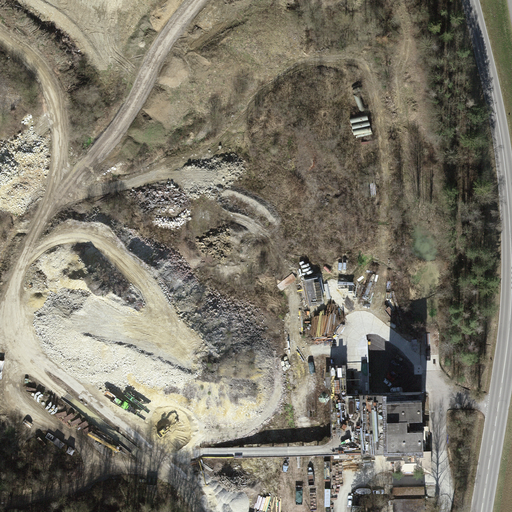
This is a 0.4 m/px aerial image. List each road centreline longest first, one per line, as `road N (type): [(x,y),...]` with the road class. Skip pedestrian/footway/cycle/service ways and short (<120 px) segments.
road 1 (track): [(310,511),(304,330),(261,223),(213,176),(116,185),(53,208),(8,337),(18,397),(119,473)]
road 2 (track): [(375,318),(385,205),(372,57),(307,57),(258,82),(213,176)]
road 3 (track): [(498,411),(441,392),(375,318),(356,325),(343,339),(339,365),(341,511)]
road 4 (secondary): [(511,266),(503,146),(471,0)]
road 5 (track): [(202,511),(167,473),(119,473),(0,502)]
road 6 (secondary): [(482,511),(511,297)]
road 7 (track): [(339,486),(447,474),(441,392)]
road 8 (track): [(0,45),(47,92),(71,166),(53,208)]
